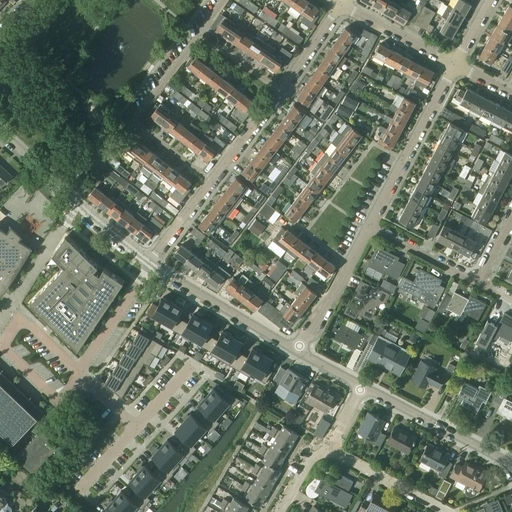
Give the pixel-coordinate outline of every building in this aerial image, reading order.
[(306,0),(295,0),(291,5),(301,12),(309,2),(306,0)] [(382,11),(388,0),(373,0),(371,5),(382,11)] [(393,17),(400,6),(389,0),(388,0),(382,11),(393,17)] [(457,0),(453,8),(464,15),(471,4),(464,0),(457,0)] [(301,12),(300,14),(303,17),(300,21),(310,28),(318,16),(316,13),(319,9),(309,2),(301,12)] [(423,5),(418,2),(408,20),(414,23),(423,5)] [(241,15),(245,10),(237,4),(233,9),(241,15)] [(419,26),(429,9),(423,5),(414,23),(419,26)] [(442,16),(447,18),(447,19),(458,25),(464,15),(453,8),(453,7),(448,5),(442,16)] [(511,6),(509,5),(503,15),(511,20),(511,6)] [(400,6),(393,17),(404,24),(407,19),(410,12),(400,6)] [(425,29),(428,23),(435,12),(429,9),(419,26),(425,29)] [(262,10),(258,15),(261,18),(262,18),(266,12),(262,10)] [(266,12),(262,18),(265,21),(266,21),(270,15),(266,12)] [(270,15),(266,21),(269,24),(270,24),(274,18),(270,15)] [(511,27),(511,20),(503,15),(497,25),(509,32),(511,27)] [(225,16),(216,30),(225,37),(226,37),(233,27),(235,23),(225,16)] [(274,18),(270,24),(274,27),(278,21),(274,18)] [(458,25),(447,19),(440,30),(452,37),(458,25)] [(428,23),(425,29),(430,32),(434,26),(428,23)] [(509,32),(497,25),(491,36),(503,43),(509,32)] [(285,26),(281,32),(285,34),(286,35),(290,29),(285,26)] [(233,27),(226,37),(235,43),(236,44),(243,34),(242,33),(233,27)] [(339,37),(349,45),(356,35),(346,27),(339,37)] [(290,29),(286,35),(289,37),(290,38),(294,32),(290,29)] [(294,32),(290,38),(299,44),(303,38),(298,35),(294,32)] [(243,34),(236,44),(245,50),(246,51),(252,41),(252,40),(243,34)] [(503,43),(491,36),(485,46),(497,53),(503,43)] [(252,41),(246,51),(255,57),(265,43),(255,37),(252,41)] [(349,45),(339,37),(332,47),(342,54),(349,45)] [(366,42),(361,53),(363,54),(367,56),(373,45),(367,42),(366,42)] [(265,43),(255,57),(265,64),(272,54),(276,49),(275,49),(266,43),(265,43)] [(385,61),(391,49),(380,44),(374,55),(385,61)] [(497,53),(485,46),(479,56),(491,63),(497,53)] [(332,47),(325,57),(336,64),(340,67),(340,68),(347,58),(342,55),(342,54),(332,47)] [(282,48),(279,52),(289,59),(292,54),(282,48)] [(395,66),(402,55),(391,49),(385,61),(395,66)] [(276,57),(286,64),(289,59),(279,52),(276,57)] [(272,54),(265,64),(275,71),(278,67),(283,68),(285,64),(286,64),(276,57),(272,54)] [(406,72),(412,60),(402,55),(395,66),(406,72)] [(191,57),(185,65),(193,70),(191,74),(195,77),(198,74),(205,64),(202,62),(203,60),(197,56),(196,57),(194,60),(191,57)] [(329,74),(329,75),(333,77),(340,67),(325,57),(318,67),(329,74)] [(511,65),(511,61),(507,59),(501,69),(508,73),(511,65)] [(412,60),(406,72),(416,77),(417,78),(423,66),(412,60)] [(205,64),(198,74),(207,81),(215,71),(205,64)] [(414,84),(413,84),(415,85),(419,87),(420,85),(425,88),(428,83),(434,72),(423,66),(417,78),(414,84)] [(322,84),(329,75),(329,74),(318,67),(311,77),(322,84)] [(215,71),(207,81),(216,89),(224,79),(215,71)] [(304,87),(318,97),(326,87),(322,84),(311,77),(304,87)] [(359,77),(355,84),(362,89),(367,82),(359,77)] [(224,79),(216,89),(226,96),(234,86),(224,79)] [(388,80),(386,84),(397,90),(399,85),(388,80)] [(183,93),(187,88),(182,84),(178,89),(183,93)] [(234,86),(226,96),(235,104),(243,93),(234,86)] [(304,87),(297,97),(308,105),(306,107),(310,110),(318,97),(304,87)] [(187,88),(183,93),(189,97),(193,92),(187,88)] [(408,95),(407,96),(413,99),(416,94),(417,92),(413,90),(411,89),(408,95)] [(455,98),(461,101),(459,103),(470,109),(478,94),(467,89),(465,92),(460,89),(459,92),(455,98)] [(178,100),(182,95),(176,90),(173,95),(178,100)] [(382,91),(379,97),(391,104),(394,97),(382,91)] [(243,93),(235,104),(239,106),(248,114),(252,109),(250,105),(253,101),(243,93)] [(481,114),(488,100),(478,94),(470,109),(481,114)] [(182,95),(178,100),(184,104),(188,99),(182,95)] [(346,95),(342,103),(351,108),(355,100),(346,95)] [(415,103),(403,97),(398,108),(409,114),(415,103)] [(201,99),(197,103),(202,107),(203,108),(206,103),(201,99)] [(488,100),(481,114),(492,120),(499,105),(488,100)] [(160,123),(170,109),(160,102),(158,105),(155,104),(151,109),(153,111),(150,115),(160,123)] [(191,102),(188,107),(197,115),(201,110),(201,109),(191,102)] [(206,103),(203,108),(208,112),(212,107),(206,103)] [(329,104),(321,115),(327,119),(334,108),(329,104)] [(409,114),(398,108),(391,104),(389,109),(395,113),(392,118),(404,124),(409,114)] [(294,105),(287,115),(297,122),(301,126),(309,116),(304,113),(294,105)] [(340,105),(336,112),(345,116),(349,109),(340,105)] [(502,126),(510,111),(499,105),(492,120),(502,126)] [(239,106),(236,110),(245,118),(248,114),(239,106)] [(177,121),(180,117),(170,109),(160,123),(169,130),(177,121)] [(201,110),(197,115),(205,121),(209,116),(201,110)] [(236,110),(232,115),(242,122),(245,118),(236,110)] [(511,130),(511,111),(510,111),(502,126),(511,130)] [(221,122),(225,117),(220,113),(216,118),(221,122)] [(454,113),(450,120),(461,125),(464,119),(454,113)] [(287,115),(279,124),(289,132),(297,122),(287,115)] [(384,119),(390,123),(387,129),(398,135),(404,124),(392,118),(386,115),(384,119)] [(225,117),(221,122),(233,132),(237,127),(225,117)] [(216,129),(220,124),(212,118),(208,123),(216,129)] [(331,118),(326,124),(330,127),(335,121),(331,118)] [(179,138),(186,128),(177,121),(169,130),(179,138)] [(191,122),(187,128),(186,128),(179,138),(188,145),(196,135),(192,132),(197,126),(191,122)] [(449,122),(444,133),(459,141),(464,130),(449,122)] [(220,124),(216,129),(222,133),(225,129),(225,128),(220,124)] [(279,124),(272,134),(282,141),(289,132),(279,124)] [(344,137),(354,145),(362,135),(352,128),(348,124),(340,134),(344,137)] [(377,143),(390,150),(398,135),(387,129),(380,125),(378,130),(384,133),(381,139),(379,138),(377,143)] [(478,134),(481,128),(475,125),(472,131),(478,134)] [(323,127),(319,133),(323,136),(327,130),(323,127)] [(205,133),(200,139),(196,135),(188,145),(198,153),(205,143),(206,143),(210,137),(205,133)] [(444,133),(438,144),(453,151),(459,141),(444,133)] [(272,134),(265,143),(275,151),(282,141),(272,134)] [(500,145),(503,140),(496,136),(493,142),(500,145)] [(133,158),(143,145),(133,137),(125,147),(126,148),(124,151),(133,158)] [(205,143),(198,153),(207,160),(211,156),(214,157),(218,153),(209,145),(212,141),(213,140),(210,137),(206,143),(205,143)] [(212,141),(222,148),(225,144),(216,137),(213,140),(212,141)] [(354,145),(344,137),(336,147),(347,154),(354,145)] [(477,140),(473,148),(479,151),(484,141),(483,140),(479,138),(477,140)] [(222,148),(212,141),(209,145),(218,153),(222,148)] [(303,142),(296,152),(300,155),(307,145),(303,142)] [(487,142),(484,147),(489,150),(492,144),(487,142)] [(265,143),(257,153),(267,160),(273,165),(280,155),(275,151),(265,143)] [(438,144),(433,154),(447,162),(453,165),(455,160),(450,157),(453,151),(438,144)] [(145,162),(152,153),(143,145),(133,158),(136,155),(145,162)] [(347,154),(336,147),(329,156),(339,164),(347,154)] [(470,154),(476,156),(479,151),(473,148),(470,154)] [(511,154),(504,151),(499,161),(511,168),(511,154)] [(304,153),(301,157),(305,160),(308,156),(309,155),(305,152),(304,153)] [(325,152),(318,162),(317,163),(332,174),(339,164),(329,156),(325,152)] [(145,162),(143,165),(153,173),(154,170),(162,160),(152,153),(145,162)] [(257,153),(250,162),(260,170),(267,160),(257,153)] [(433,154),(427,165),(442,173),(447,162),(433,154)] [(162,180),(163,179),(164,177),(171,167),(162,160),(154,170),(153,173),(162,180)] [(511,172),(511,168),(499,161),(493,172),(508,180),(511,172)] [(250,162),(242,172),(252,180),(260,170),(250,162)] [(288,162),(281,171),(285,174),(292,165),(288,162)] [(332,174),(317,163),(310,172),(314,175),(325,183),(332,174)] [(473,169),(478,171),(481,166),(476,163),(473,169)] [(0,165),(0,186),(11,176),(0,165)] [(121,174),(125,169),(119,165),(116,169),(121,174)] [(427,165),(422,176),(436,183),(442,173),(427,165)] [(172,186),(181,175),(171,167),(164,177),(163,179),(172,186)] [(116,180),(120,176),(111,169),(107,173),(116,180)] [(125,169),(121,174),(127,178),(130,173),(125,169)] [(462,170),(459,175),(465,178),(468,173),(462,170)] [(285,174),(281,171),(274,180),(278,183),(285,174)] [(488,174),(484,181),(503,191),(508,180),(493,172),(492,172),(490,176),(488,174)] [(173,185),(176,187),(186,195),(190,190),(187,186),(190,182),(181,175),(172,186),(173,185)] [(325,183),(314,175),(307,185),(317,192),(325,183)] [(120,176),(116,180),(121,185),(125,180),(120,176)] [(422,176),(416,187),(431,194),(436,183),(422,176)] [(228,187),(241,197),(242,197),(249,188),(236,177),(228,187)] [(139,179),(135,184),(140,188),(141,189),(145,184),(144,183),(139,179)] [(473,182),(467,179),(465,185),(470,187),(473,182)] [(264,183),(259,189),(268,195),(278,183),(274,180),(269,187),(264,183)] [(484,181),(479,192),(482,194),(497,201),(503,191),(484,181)] [(145,184),(141,189),(148,195),(152,190),(145,184)] [(317,192),(307,185),(299,194),(310,202),(317,192)] [(462,190),(467,193),(470,187),(465,185),(462,190)] [(133,186),(130,191),(135,195),(139,190),(133,186)] [(98,204),(105,194),(95,187),(88,196),(98,204)] [(174,191),(183,198),(186,195),(176,187),(174,191)] [(243,198),(242,197),(241,197),(228,187),(221,196),(235,208),(243,198)] [(416,187),(410,198),(425,205),(431,194),(416,187)] [(139,190),(135,195),(141,199),(144,195),(139,190)] [(275,191),(271,195),(275,198),(278,195),(280,193),(276,190),(275,191)] [(150,195),(154,198),(154,199),(159,203),(163,198),(154,191),(150,195)] [(183,198),(174,191),(170,195),(179,203),(183,198)] [(448,197),(453,200),(457,194),(451,191),(448,197)] [(105,194),(98,204),(107,211),(115,202),(105,194)] [(310,202),(299,194),(292,204),(303,211),(310,202)] [(497,201),(482,194),(476,204),(491,212),(497,201)] [(213,206),(224,214),(228,217),(235,208),(221,196),(213,206)] [(163,198),(159,203),(165,207),(165,206),(168,203),(163,198)] [(410,198),(404,209),(419,216),(425,205),(410,198)] [(115,202),(107,211),(117,219),(124,209),(127,206),(117,199),(115,202)] [(154,210),(157,205),(152,201),(148,206),(154,210)] [(462,204),(456,201),(453,207),(459,210),(462,204)] [(266,202),(258,212),(268,220),(276,210),(271,206),(266,202)] [(303,211),(292,204),(285,213),(295,221),(303,211)] [(470,216),(485,224),(491,212),(476,204),(470,216)] [(157,205),(154,210),(159,214),(163,210),(157,205)] [(224,214),(213,206),(206,215),(216,223),(224,214)] [(126,226),(134,216),(124,209),(117,219),(126,226)] [(404,209),(399,220),(413,227),(419,216),(404,209)] [(437,219),(443,222),(445,216),(440,213),(437,219)] [(216,223),(206,215),(198,225),(209,233),(216,223)] [(465,223),(468,218),(462,215),(460,220),(465,223)] [(135,234),(143,224),(134,216),(126,226),(135,234)] [(153,217),(150,221),(159,229),(163,224),(153,217)] [(256,220),(249,229),(256,234),(263,225),(256,220)] [(473,221),(470,227),(482,233),(485,226),(474,220),(473,221)] [(159,229),(150,221),(146,226),(156,234),(159,229)] [(433,223),(427,234),(433,237),(434,238),(439,227),(439,226),(433,223)] [(156,234),(146,226),(143,224),(135,234),(145,241),(148,236),(153,238),(156,234)] [(443,224),(436,239),(447,245),(454,230),(443,224)] [(0,293),(3,291),(30,248),(17,240),(19,237),(20,236),(9,225),(8,226),(5,232),(0,228),(0,293)] [(202,240),(205,235),(194,227),(190,232),(198,238),(194,243),(198,246),(202,241),(202,240)] [(282,227),(273,240),(286,250),(286,251),(289,247),(289,246),(297,236),(287,229),(286,231),(285,230),(282,227)] [(231,235),(235,238),(239,233),(235,230),(231,235)] [(457,250),(465,236),(454,230),(447,245),(457,250)] [(235,238),(231,235),(227,240),(231,243),(235,238)] [(289,247),(286,251),(295,258),(299,254),(298,254),(306,244),(297,236),(289,246),(289,247)] [(465,236),(457,250),(468,256),(476,242),(465,236)] [(59,273),(29,303),(42,315),(49,322),(77,350),(123,282),(104,269),(102,272),(100,274),(95,270),(98,266),(77,246),(76,246),(66,237),(53,255),(67,269),(61,275),(59,273)] [(185,263),(192,253),(181,244),(174,254),(185,263)] [(306,244),(298,254),(299,254),(308,261),(316,251),(306,244)] [(378,247),(368,265),(384,273),(384,271),(396,277),(396,278),(398,274),(399,273),(402,269),(404,264),(403,263),(403,264),(397,261),(396,264),(393,262),(396,256),(378,247)] [(223,256),(222,257),(227,261),(234,252),(231,249),(228,252),(227,252),(226,252),(223,256)] [(316,251),(308,261),(317,269),(325,258),(316,251)] [(192,253),(185,263),(195,271),(203,261),(192,253)] [(203,261),(195,271),(206,279),(217,265),(216,264),(216,265),(206,257),(203,261)] [(246,258),(243,261),(250,266),(252,263),(246,258)] [(325,258),(317,269),(327,276),(335,266),(325,258)] [(262,262),(259,266),(264,270),(267,266),(262,262)] [(217,265),(206,279),(216,287),(223,279),(226,282),(231,276),(217,265)] [(403,277),(399,285),(419,296),(421,297),(425,288),(428,290),(424,299),(434,305),(439,295),(443,287),(437,284),(437,285),(433,283),(436,277),(421,269),(414,282),(403,277)] [(299,273),(295,278),(300,282),(302,279),(304,277),(299,274),(299,273)] [(235,295),(243,285),(244,283),(248,278),(243,274),(237,281),(233,278),(225,288),(235,295)] [(244,284),(250,288),(254,283),(248,278),(244,283),(244,284)] [(307,283),(317,290),(321,285),(311,278),(307,283)] [(350,302),(345,312),(355,317),(358,312),(370,318),(380,299),(384,301),(387,295),(374,288),(370,286),(362,281),(355,293),(364,297),(359,307),(350,302)] [(302,283),(294,292),(298,295),(309,304),(316,294),(306,286),(302,283)] [(389,283),(387,288),(393,291),(395,286),(389,283)] [(245,303),(253,292),(243,285),(235,295),(245,303)] [(254,310),(262,300),(253,292),(245,303),(254,310)] [(445,293),(437,310),(446,315),(449,309),(460,315),(462,311),(478,320),(486,304),(470,295),(468,299),(454,292),(452,297),(445,293)] [(309,304),(298,295),(291,304),(291,305),(301,313),(309,304)] [(153,303),(147,315),(161,323),(173,302),(163,297),(158,306),(153,303)] [(265,301),(258,310),(262,314),(270,303),(266,300),(265,301)] [(284,314),(276,324),(281,328),(283,325),(289,329),(294,323),(301,313),(291,305),(291,304),(287,301),(280,311),(284,314)] [(173,302),(161,323),(171,329),(176,331),(183,320),(177,317),(183,308),(180,306),(181,305),(176,302),(175,303),(173,302)] [(270,303),(262,314),(267,317),(275,307),(271,304),(270,303)] [(275,307),(267,317),(271,321),(279,310),(275,307)] [(429,309),(425,317),(430,320),(434,312),(429,309)] [(279,310),(271,321),(276,324),(284,314),(280,311),(279,310)] [(183,320),(176,331),(181,334),(191,340),(203,319),(201,318),(202,316),(196,313),(195,315),(193,314),(188,323),(183,320)] [(511,317),(503,313),(497,325),(487,320),(475,342),(486,348),(491,337),(495,339),(498,338),(500,335),(510,340),(511,336),(511,317)] [(42,315),(38,319),(44,325),(45,326),(49,322),(42,315)] [(203,319),(191,340),(206,348),(212,337),(207,334),(213,325),(203,319)] [(334,327),(330,335),(355,348),(356,347),(361,350),(367,338),(370,340),(373,333),(368,331),(366,335),(363,333),(362,335),(358,333),(357,333),(360,326),(347,319),(344,326),(342,325),(339,330),(334,327)] [(374,346),(368,358),(382,365),(384,361),(401,370),(410,353),(394,345),(395,343),(383,337),(386,331),(387,329),(378,325),(374,334),(373,333),(370,340),(369,343),(374,346)] [(132,341),(152,353),(155,355),(157,356),(163,345),(158,342),(139,331),(135,338),(133,342),(132,341)] [(212,337),(206,348),(211,351),(210,354),(220,359),(233,337),(223,331),(218,340),(212,337)] [(412,333),(408,340),(415,343),(419,336),(412,333)] [(233,337),(220,359),(229,365),(234,368),(242,354),(237,351),(242,342),(240,341),(241,339),(239,338),(236,336),(235,338),(233,337)] [(125,351),(124,352),(144,363),(149,366),(155,355),(152,353),(132,341),(128,348),(126,352),(125,351)] [(469,353),(469,354),(476,357),(480,350),(473,347),(469,353)] [(242,354),(234,368),(240,371),(249,376),(262,353),(260,352),(261,351),(256,348),(255,349),(253,348),(247,357),(242,354)] [(118,361),(118,362),(137,373),(138,374),(144,363),(124,352),(121,359),(119,362),(118,361)] [(262,353),(249,376),(250,377),(251,375),(260,380),(265,383),(272,371),(267,368),(272,359),(262,353)] [(421,361),(411,380),(426,387),(429,382),(432,383),(431,384),(438,387),(444,376),(434,371),(436,368),(421,361)] [(111,372),(130,384),(131,384),(137,373),(118,362),(114,369),(112,372),(111,372)] [(450,363),(446,369),(452,372),(455,366),(450,363)] [(281,366),(273,379),(280,383),(275,391),(275,392),(276,392),(276,391),(291,399),(295,401),(294,403),(295,403),(308,380),(288,368),(287,370),(281,366)] [(0,429),(13,442),(36,418),(36,417),(37,416),(41,412),(42,411),(40,410),(0,371),(0,429)] [(451,382),(459,386),(465,375),(457,371),(451,382)] [(107,379),(105,383),(106,384),(121,398),(130,384),(111,372),(107,379)] [(511,384),(504,380),(494,400),(501,404),(498,410),(509,417),(508,418),(511,420),(511,402),(505,399),(511,385),(511,384)] [(460,405),(476,413),(482,401),(485,403),(491,391),(479,385),(477,389),(464,382),(458,395),(464,398),(460,405)] [(296,409),(291,419),(300,424),(306,414),(312,404),(327,412),(336,396),(315,384),(306,400),(302,398),(296,409)] [(214,388),(206,396),(224,412),(222,410),(229,403),(233,407),(240,399),(225,391),(221,395),(214,388)] [(200,403),(198,405),(206,412),(204,415),(202,416),(215,427),(219,423),(217,420),(224,412),(206,396),(204,398),(203,397),(199,401),(200,403)] [(368,412),(359,429),(375,437),(373,440),(372,442),(380,446),(386,435),(381,432),(382,431),(379,429),(384,420),(368,412)] [(187,414),(183,419),(185,420),(183,422),(201,438),(208,430),(210,432),(215,427),(202,416),(198,420),(191,413),(189,416),(187,414)] [(322,419),(314,432),(321,437),(330,423),(322,419)] [(183,422),(175,430),(183,437),(179,442),(192,453),(196,448),(192,444),(199,437),(200,438),(201,438),(183,422)] [(257,429),(258,428),(276,438),(274,442),(289,451),(294,443),(272,430),(272,431),(270,429),(267,428),(257,422),(254,427),(257,429)] [(272,430),(294,443),(299,433),(284,425),(281,430),(275,426),(272,430)] [(394,427),(386,442),(407,453),(416,436),(408,432),(407,433),(394,427)] [(61,448),(41,430),(15,457),(35,475),(61,448)] [(168,439),(161,447),(178,463),(185,456),(188,458),(192,453),(179,442),(176,446),(175,446),(168,439)] [(262,447),(284,460),(289,451),(274,442),(271,448),(264,444),(262,447)] [(438,474),(445,477),(452,463),(446,460),(449,454),(428,443),(419,459),(440,470),(438,474)] [(154,454),(152,456),(160,463),(157,467),(169,478),(174,474),(173,473),(180,465),(178,463),(161,447),(158,449),(157,448),(153,452),(154,454)] [(284,460),(262,447),(260,451),(266,455),(263,460),(267,462),(279,469),(279,468),(284,460)] [(479,491),(488,473),(464,461),(464,462),(462,467),(456,464),(449,476),(467,485),(465,489),(465,492),(466,494),(468,496),(471,497),(473,496),(476,494),(478,490),(479,491)] [(277,479),(282,470),(279,468),(279,469),(267,462),(264,467),(257,463),(255,467),(277,479)] [(141,465),(137,470),(139,471),(138,473),(153,487),(160,480),(165,484),(169,478),(157,467),(152,472),(144,464),(143,467),(141,465)] [(256,479),(271,488),(277,479),(255,467),(253,470),(260,474),(256,479)] [(138,473),(130,481),(137,488),(133,493),(146,504),(151,499),(146,495),(153,487),(138,473)] [(306,488),(306,490),(306,491),(306,493),(307,494),(308,495),(309,496),(311,497),(312,497),(314,497),(316,497),(317,496),(318,495),(318,494),(319,493),(346,507),(353,494),(348,492),(353,482),(342,476),(341,477),(337,474),(333,481),(335,481),(334,483),(332,483),(316,475),(315,475),(317,476),(316,478),(308,486),(307,487),(306,488)] [(245,484),(266,497),(271,488),(256,479),(253,484),(247,480),(245,484)] [(266,497),(245,484),(243,488),(249,492),(246,497),(261,506),(266,497)] [(431,486),(428,492),(436,496),(438,489),(431,486)] [(122,490),(114,499),(128,511),(130,511),(137,505),(142,509),(146,504),(133,493),(129,497),(128,496),(122,490)] [(439,490),(436,496),(443,500),(446,493),(439,490)] [(365,502),(359,511),(394,511),(398,504),(376,493),(370,504),(365,502)] [(0,510),(0,511),(11,511),(11,508),(8,506),(7,501),(5,500),(6,498),(0,494),(0,510)] [(245,511),(249,506),(235,497),(231,502),(224,498),(222,502),(239,511),(245,511)] [(108,505),(107,507),(112,511),(128,511),(114,499),(112,500),(111,499),(107,504),(108,505)] [(484,507),(471,511),(503,511),(498,499),(488,503),(489,505),(484,507)] [(225,511),(239,511),(222,502),(220,505),(227,509),(225,511)]
